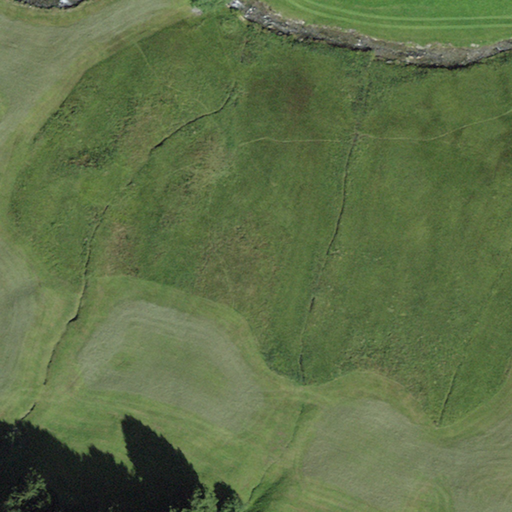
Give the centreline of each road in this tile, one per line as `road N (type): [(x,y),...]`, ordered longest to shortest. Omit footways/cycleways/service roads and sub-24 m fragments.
road 1 (track): [(300,0),(419,29),(511,24)]
road 2 (track): [(65,28),(224,0)]
